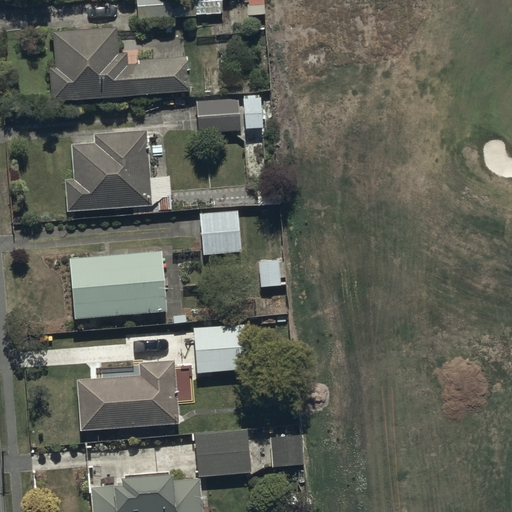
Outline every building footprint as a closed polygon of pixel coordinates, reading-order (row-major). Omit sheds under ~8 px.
[(137,0),(138,18),(197,16),(197,14),(223,13),(222,0),(137,0)] [(55,32),(57,66),(51,66),(53,98),(192,90),(190,57),(139,60),(139,63),(130,64),(129,52),(120,52),(118,28),(55,32)] [(247,127),(264,126),(263,98),(246,98),(247,127)] [(240,100),(198,100),(198,131),(240,131),(240,100)] [(169,174),(152,176),(148,130),(96,133),(97,141),(71,143),(74,179),(66,180),(68,210),(158,204),(159,209),(172,208),(169,174)] [(240,210),(201,212),(203,253),(242,251),(240,210)] [(163,249),(71,256),(75,318),(168,310),(163,249)] [(285,258),(258,259),(259,286),(286,285),(285,258)] [(246,323),(194,326),(197,373),(249,370),(246,323)] [(140,374),(78,378),(81,430),(179,424),(176,359),(140,361),(140,374)] [(247,428),(196,431),(198,475),(250,471),(247,428)] [(302,434),(271,435),(272,465),(303,464),(302,434)] [(125,484),(93,486),(94,511),(204,511),(202,479),(177,480),(176,471),(125,475),(125,484)]
